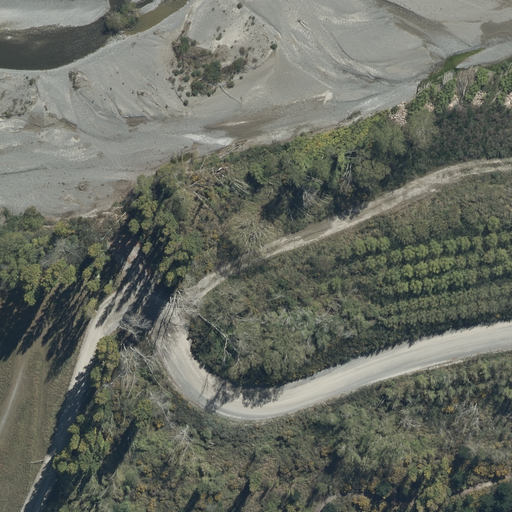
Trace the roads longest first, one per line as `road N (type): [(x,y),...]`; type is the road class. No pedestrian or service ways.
road 1 (track): [(511,328),(349,363),(254,405),(221,404),(145,295),(94,191),(56,168),(0,180)]
road 2 (track): [(145,295),(94,333),(30,511)]
road 3 (track): [(0,429),(29,327),(4,309)]
